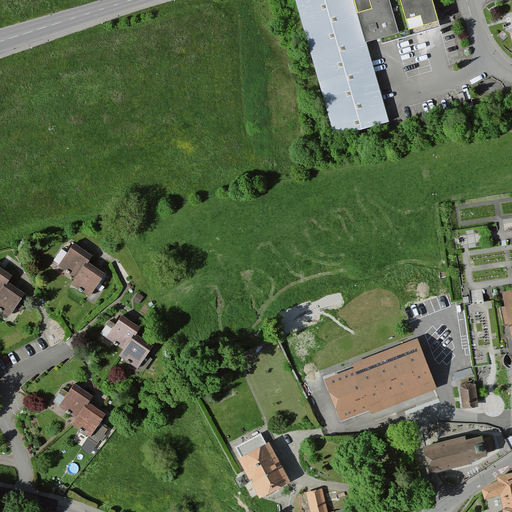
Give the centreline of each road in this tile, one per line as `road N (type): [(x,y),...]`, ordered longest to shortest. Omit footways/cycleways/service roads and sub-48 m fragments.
road 1 (residential): [(442,507),(415,442),(418,414),(511,423)]
road 2 (residential): [(30,497),(4,403),(11,379),(63,350)]
road 3 (unknown): [(493,62),(465,81),(413,95),(397,88),(382,40)]
road 4 (unclassified): [(145,0),(0,42)]
